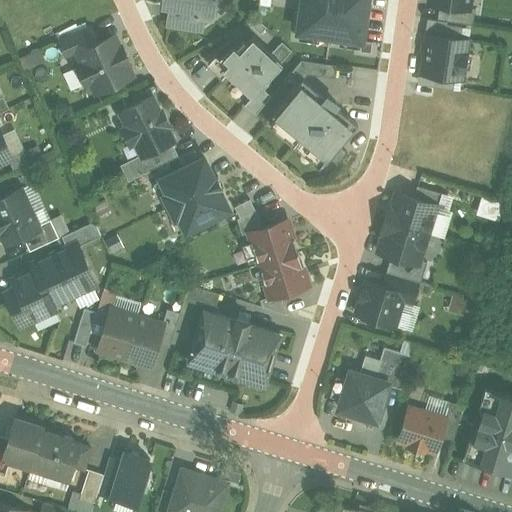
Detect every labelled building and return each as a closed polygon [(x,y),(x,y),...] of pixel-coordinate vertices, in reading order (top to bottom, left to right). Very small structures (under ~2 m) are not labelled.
[(167,0),(167,5),(172,6),(169,24),(196,28),(198,17),(201,15),(207,15),(213,16),(215,0),(212,0),(167,0)] [(368,0),(303,0),(299,31),(362,41),(368,0)] [(471,0),(431,0),(431,3),(441,4),(470,8),(470,7),(471,0)] [(470,8),(441,4),(439,20),(474,25),(477,8),(470,7),(470,8)] [(91,25),(60,39),(68,57),(79,52),(99,43),(91,25)] [(468,40),(428,34),(423,73),(462,79),(468,40)] [(234,45),(216,64),(252,97),(254,98),(263,88),(270,80),(269,79),(283,63),(252,35),(246,42),(244,40),(237,48),(234,45)] [(99,43),(79,52),(84,63),(80,65),(88,83),(92,81),(97,92),(134,75),(128,63),(130,62),(123,47),(121,47),(115,36),(99,43)] [(291,73),(300,83),(304,79),(308,74),(335,78),(338,65),(302,59),(291,73)] [(300,83),(273,115),(328,162),(359,125),(336,106),(338,104),(328,96),(326,98),(304,79),(300,83)] [(272,96),(263,88),(254,98),(252,97),(245,105),(256,114),(272,96)] [(5,96),(0,98),(0,113),(10,108),(5,96)] [(153,97),(123,112),(130,126),(124,128),(132,143),(137,141),(144,154),(144,155),(172,141),(175,140),(167,125),(170,124),(163,110),(160,111),(153,97)] [(0,128),(0,163),(10,159),(14,158),(13,157),(0,128)] [(172,141),(144,155),(144,154),(140,156),(148,172),(180,156),(172,141)] [(24,152),(13,157),(14,158),(10,159),(15,170),(30,163),(24,152)] [(162,178),(168,190),(165,196),(175,217),(181,219),(186,230),(230,209),(220,189),(223,187),(218,176),(214,178),(204,157),(162,178)] [(449,194),(419,185),(415,197),(438,204),(437,206),(445,208),(449,194)] [(22,189),(0,198),(0,231),(2,231),(8,244),(25,236),(40,229),(39,225),(22,189)] [(415,197),(397,192),(391,213),(389,213),(387,219),(429,232),(437,206),(438,204),(415,197)] [(258,209),(239,218),(244,234),(251,232),(264,227),(258,209)] [(52,219),(39,225),(40,229),(25,236),(31,251),(60,237),(52,219)] [(264,227),(251,232),(261,264),(299,252),(289,219),(264,227)] [(429,232),(387,219),(385,226),(387,226),(379,250),(393,255),(420,263),(421,259),(429,232)] [(96,221),(63,236),(68,247),(78,242),(80,246),(102,235),(96,221)] [(68,247),(33,263),(36,269),(14,279),(18,288),(7,293),(22,326),(57,310),(54,304),(97,284),(80,246),(78,242),(68,247)] [(299,252),(261,264),(271,296),(281,293),(309,284),(299,252)] [(420,263),(393,255),(388,272),(420,282),(422,282),(428,261),(421,259),(420,263)] [(420,282),(388,272),(383,285),(405,292),(403,299),(414,302),(420,282)] [(383,285),(368,280),(365,289),(365,290),(363,297),(362,297),(362,298),(363,298),(358,313),(395,324),(403,299),(405,292),(383,285)] [(221,293),(190,284),(186,299),(216,309),(221,293)] [(271,296),(261,299),(264,307),(288,314),(281,293),(271,296)] [(139,316),(112,307),(99,350),(126,358),(139,316)] [(98,312),(86,308),(75,342),(88,346),(98,312)] [(182,312),(169,308),(164,323),(165,323),(159,343),(171,347),(182,312)] [(251,320),(239,316),(237,319),(211,311),(206,327),(200,325),(191,355),(208,361),(207,366),(249,380),(251,374),(268,379),(277,349),(271,347),(276,331),(250,323),(251,320)] [(164,323),(139,316),(126,358),(152,366),(159,343),(165,323),(164,323)] [(413,355),(385,347),(376,378),(390,382),(389,385),(403,389),(413,355)] [(376,378),(352,371),(341,408),(378,420),(389,385),(390,382),(376,378)] [(511,395),(498,392),(492,411),(484,408),(474,441),(482,443),(476,462),(511,473),(511,395)] [(465,406),(451,401),(446,417),(447,418),(441,436),(455,440),(465,406)] [(446,417),(411,406),(400,440),(412,443),(411,446),(424,450),(425,447),(437,451),(441,436),(447,418),(446,417)] [(45,427),(17,418),(10,439),(4,458),(5,459),(32,467),(44,430),(45,427)] [(66,437),(44,430),(32,467),(49,472),(50,469),(70,476),(70,479),(71,479),(75,466),(85,469),(86,468),(92,447),(82,444),(82,443),(81,442),(80,444),(66,439),(66,437)] [(10,439),(0,435),(0,473),(0,474),(5,459),(4,458),(10,439)] [(152,460),(127,452),(123,463),(113,497),(138,505),(142,489),(146,490),(151,476),(147,475),(152,460)] [(123,463),(111,458),(106,475),(105,474),(99,492),(113,497),(123,463)] [(105,474),(86,468),(85,469),(90,470),(80,500),(95,505),(99,492),(105,474)] [(219,511),(228,484),(184,471),(173,507),(190,511),(219,511)] [(25,511),(27,509),(0,500),(0,511),(25,511)]
